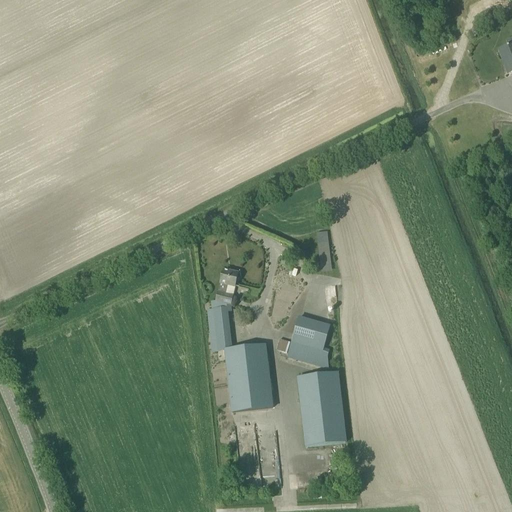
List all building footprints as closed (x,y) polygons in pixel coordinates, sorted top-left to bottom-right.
[(503,58),(509,74),(511,72),(511,45),(499,50),(502,59),(503,58)] [(328,232),(316,233),(322,272),(333,271),(328,232)] [(221,281),(217,301),(231,304),(238,275),(224,271),(221,281)] [(212,353),(225,351),(225,350),(233,349),(229,313),(232,313),(231,304),(217,301),(210,302),(211,309),(207,310),(212,353)] [(294,336),(289,350),(328,361),(328,357),(330,351),(324,349),(330,326),(299,317),(294,336)] [(279,340),(276,351),(287,354),(290,343),(279,340)] [(233,349),(225,350),(232,414),(240,413),(272,409),(265,345),(233,349)] [(346,443),(338,374),(297,378),(305,448),(346,443)]
